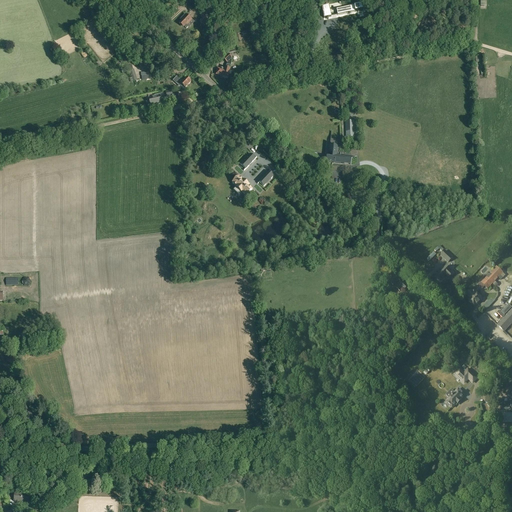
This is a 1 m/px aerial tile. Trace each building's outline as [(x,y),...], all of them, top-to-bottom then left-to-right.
[(336,9),(337,15),(363,10),(361,4),(336,9)] [(329,5),(321,6),(324,18),(331,17),(329,5)] [(179,24),(183,27),(186,24),(187,25),(192,20),(186,14),(181,20),(182,21),(179,24)] [(203,14),(201,17),(203,18),(199,22),(202,24),(208,18),(203,14)] [(225,69),(230,70),(230,69),(232,61),(229,60),(232,58),(228,54),(223,58),(227,63),(225,69)] [(118,66),(126,59),(124,57),(116,64),(118,66)] [(138,62),(139,68),(147,67),(145,60),(138,62)] [(230,70),(225,69),(221,68),(220,69),(217,69),(216,75),(221,76),(220,77),(228,79),(228,78),(231,79),(232,75),(229,74),(230,70)] [(180,79),(176,84),(175,85),(180,90),(181,89),(182,89),(184,87),(185,89),(191,82),(186,78),(183,82),(182,81),(180,79)] [(165,91),(167,98),(178,96),(177,91),(172,93),(171,90),(165,91)] [(160,99),(164,98),(163,93),(152,96),(152,98),(149,99),(150,105),(161,103),(160,99)] [(346,122),(347,138),(355,138),(355,121),(346,122)] [(326,159),(326,162),(332,163),(332,162),(333,162),(333,163),(341,164),(342,157),(341,157),(335,156),(335,151),(336,152),(337,147),(337,146),(335,146),(330,146),(330,147),(329,154),(332,155),(331,159),(326,159)] [(249,154),(250,155),(241,165),(239,163),(239,164),(245,169),(244,171),(256,158),(256,157),(255,159),(249,153),(249,154)] [(244,179),(243,181),(236,175),(238,177),(232,183),(237,187),(233,190),(239,195),(242,192),(246,196),(252,190),(254,192),(248,186),(250,184),(244,179)] [(440,256),(448,263),(453,258),(445,250),(440,256)] [(450,270),(445,266),(436,277),(441,281),(445,275),(448,278),(452,274),(449,272),(450,270)] [(481,283),(485,286),(487,289),(503,273),(496,267),(481,283)] [(399,279),(395,276),(389,282),(393,285),(399,279)] [(29,278),(24,278),(21,282),(24,286),(28,286),(31,282),(29,278)] [(398,286),(396,288),(400,291),(401,289),(404,291),(408,287),(402,281),(398,286)] [(468,300),(474,306),(481,299),(475,293),(474,295),(473,294),(474,293),(471,291),(467,295),(470,298),(468,300)] [(511,307),(508,304),(504,309),(502,308),(501,309),(502,311),(501,312),(504,315),(511,307)] [(511,308),(497,325),(504,332),(511,323),(511,308)] [(464,383),(472,374),(468,370),(464,374),(459,370),(455,375),(464,383)] [(511,388),(504,385),(501,391),(501,392),(502,411),(511,411),(511,388)] [(460,387),(449,399),(454,404),(458,400),(459,401),(463,397),(462,396),(466,392),(460,387)] [(13,502),(28,503),(29,494),(14,493),(13,502)]
